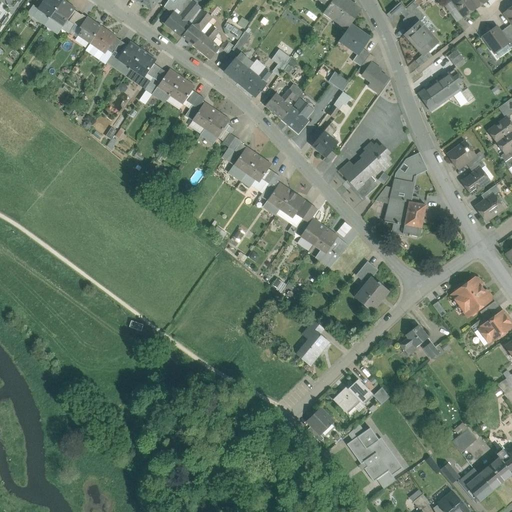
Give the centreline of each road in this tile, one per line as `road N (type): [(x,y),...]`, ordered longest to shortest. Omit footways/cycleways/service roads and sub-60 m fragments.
road 1 (residential): [(103,0),(251,111),(419,292)]
road 2 (residential): [(481,248),(428,148),(367,0)]
road 3 (residential): [(290,420),(419,292)]
